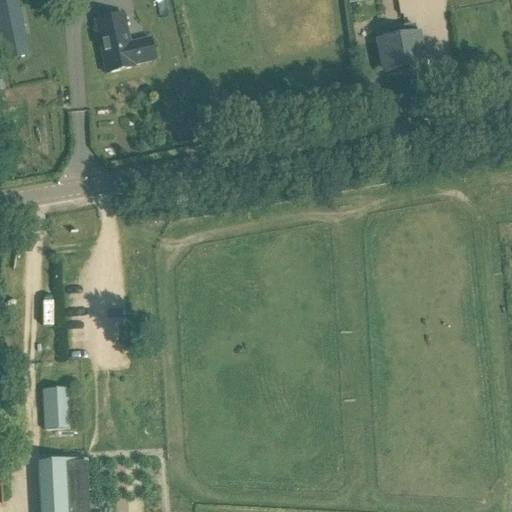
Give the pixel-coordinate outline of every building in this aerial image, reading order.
[(28,57),(15,0),(0,0),(0,41),(4,62),(28,57)] [(129,44),(123,16),(94,22),(105,75),(135,69),(134,66),(154,62),(149,40),(129,44)] [(422,66),(417,35),(415,24),(392,29),(394,39),(378,42),(383,73),(422,66)] [(49,327),(49,303),(40,304),(41,327),(49,327)] [(43,392),(45,432),(69,431),(68,391),(43,392)] [(90,511),(88,462),(49,464),(51,511),(90,511)]
